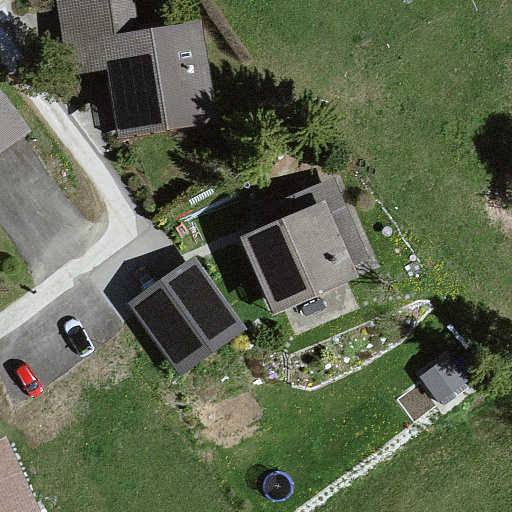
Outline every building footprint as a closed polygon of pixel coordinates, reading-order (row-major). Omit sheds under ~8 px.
[(139,35),(134,0),(50,0),(60,76),(113,70),(121,130),(214,119),(203,27),(139,35)] [(0,152),(30,130),(0,89),(0,152)] [(358,273),(325,197),(236,236),(269,312),(358,273)] [(245,327),(193,253),(125,301),(177,375),(245,327)] [(41,511),(7,434),(0,436),(0,511),(41,511)]
